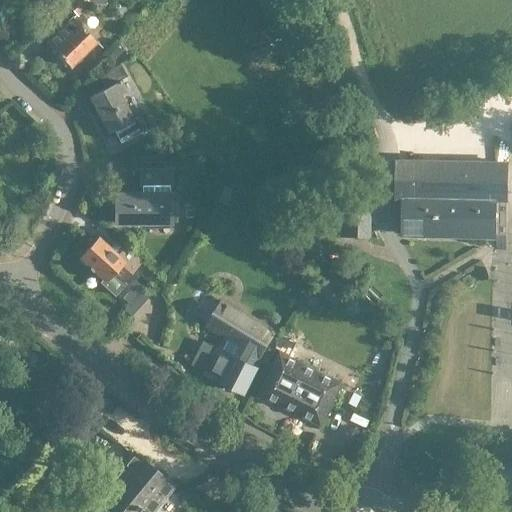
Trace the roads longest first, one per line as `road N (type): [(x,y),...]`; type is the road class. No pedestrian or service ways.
road 1 (residential): [(328,511),(187,423),(11,291)]
road 2 (residential): [(11,291),(48,232),(67,169),(60,132),(0,68)]
